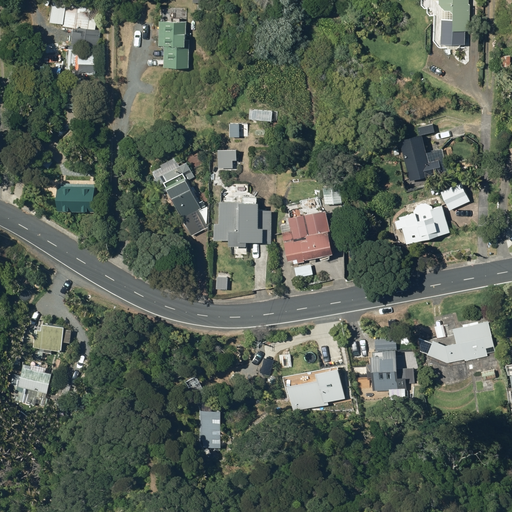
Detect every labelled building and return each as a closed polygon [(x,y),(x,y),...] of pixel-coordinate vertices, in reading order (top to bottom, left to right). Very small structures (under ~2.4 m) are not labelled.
[(64,0),(58,0),(56,21),(65,22),(64,26),(89,29),(88,31),(96,32),(99,17),(91,15),(92,9),(88,8),(89,3),(64,0)] [(445,19),(445,43),(468,43),(468,30),(473,30),(473,3),(470,3),(470,0),(441,0),(442,4),(447,9),(454,9),(457,13),(457,19),(445,19)] [(161,21),(161,45),(166,45),(165,67),(191,67),(191,39),(189,39),(189,21),(161,21)] [(511,54),(503,55),(503,66),(511,65),(511,54)] [(69,79),(68,106),(83,107),(84,79),(69,79)] [(242,128),(233,128),(233,137),(243,137),(242,128)] [(404,138),(412,180),(450,172),(446,148),(430,152),(427,134),(404,138)] [(234,157),(213,156),(212,169),(234,170),(234,157)] [(186,216),(185,217),(194,234),(207,227),(199,210),(208,206),(205,200),(201,202),(190,179),(196,176),(189,162),(180,167),(176,158),(164,164),(166,167),(156,172),(159,178),(157,179),(164,192),(172,188),(186,216)] [(465,182),(444,190),(451,209),(472,201),(465,182)] [(97,184),(58,183),(58,212),(97,212),(97,184)] [(344,186),(327,186),(327,203),(344,203),(344,186)] [(222,201),(221,240),(247,240),(247,217),(254,217),(254,202),(222,201)] [(417,213),(401,217),(402,219),(398,220),(400,229),(395,230),(400,246),(453,232),(445,204),(437,207),(436,205),(434,205),(428,202),(420,204),(417,210),(417,213)] [(258,210),(257,241),(274,241),(275,210),(258,210)] [(329,210),(291,217),(294,230),(285,232),(290,261),(295,260),(296,263),(307,261),(306,259),(338,253),(329,210)] [(313,264),(296,267),(299,278),(315,274),(313,264)] [(227,284),(230,284),(231,275),(224,274),(224,277),(215,277),(214,290),(227,290),(227,284)] [(489,356),(488,354),(498,352),(491,321),(455,328),(458,343),(448,345),(435,340),(428,354),(449,363),(466,359),(466,361),(489,356)] [(68,326),(45,323),(44,329),(38,328),(35,347),(37,348),(36,354),(45,356),(46,349),(64,351),(68,326)] [(387,351),(387,356),(374,356),(375,390),(409,389),(409,378),(406,378),(405,369),(401,369),(400,337),(377,338),(377,351),(387,351)] [(292,354),(281,354),(281,367),(292,367),(292,354)] [(26,387),(24,393),(44,398),(46,392),(49,393),(54,374),(20,365),(15,385),(26,387)] [(296,412),(350,401),(343,365),(322,370),(324,378),(291,384),(296,412)] [(496,369),(483,372),(485,380),(498,378),(496,369)] [(67,396),(52,395),(50,417),(65,418),(67,396)] [(202,411),(201,447),(220,448),(221,412),(202,411)]
